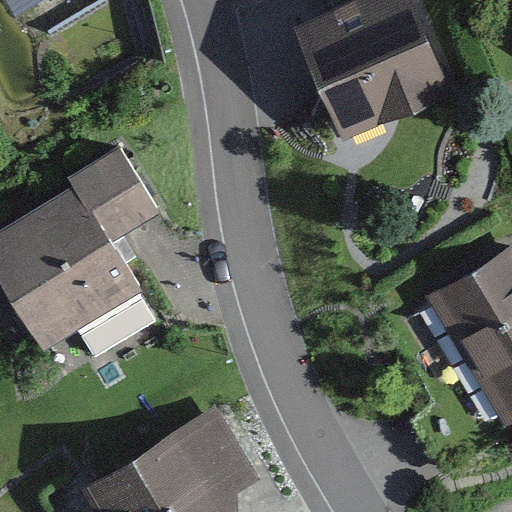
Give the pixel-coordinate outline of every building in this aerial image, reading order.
[(5,0),(22,23),(57,0),(5,0)] [(416,0),(369,0),(300,26),(344,144),(456,103),(416,0)] [(111,154),(0,223),(0,306),(36,364),(73,341),(95,374),(162,331),(104,240),(148,212),(111,154)] [(511,254),(412,314),(485,436),(511,420),(511,254)] [(215,412),(77,488),(91,511),(236,511),(235,494),(255,480),(215,412)]
